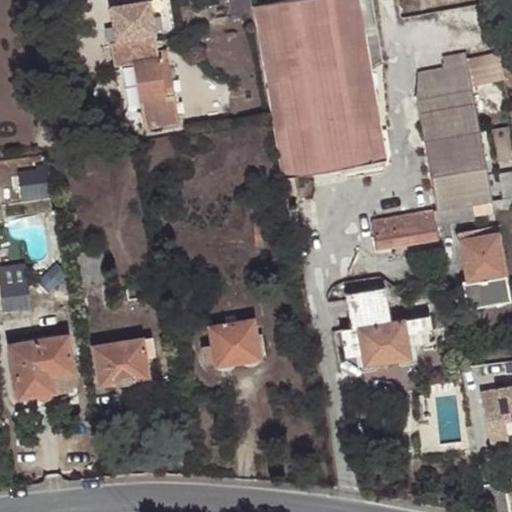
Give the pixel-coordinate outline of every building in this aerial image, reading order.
[(288,0),(253,6),(272,117),(282,179),(386,161),(358,0),(288,0)] [(144,129),(179,123),(167,51),(157,53),(155,35),(110,43),(113,66),(133,63),(144,129)] [(444,69),(467,65),(465,53),(442,57),(444,69)] [(491,199),(467,65),(444,69),(419,74),(422,94),(416,95),(433,209),(433,211),(471,205),(490,202),(491,201),(491,199)] [(26,180),(27,198),(50,196),(48,178),(26,180)] [(471,205),(473,216),(492,213),(490,202),(471,205)] [(433,211),(435,223),(473,216),(471,205),(433,211)] [(288,211),(291,229),(299,228),(296,209),(288,211)] [(433,209),(370,221),(376,249),(438,239),(435,223),(433,211),(433,209)] [(255,224),(254,235),(254,246),(269,247),(269,236),(269,224),(255,224)] [(466,307),(510,300),(498,232),(459,239),(466,282),(463,283),(466,307)] [(76,287),(107,281),(101,248),(71,253),(76,287)] [(21,279),(21,290),(21,293),(27,306),(62,303),(59,274),(21,279)] [(0,292),(21,290),(21,279),(0,282),(0,292)] [(390,322),(383,288),(345,296),(352,327),(341,329),(345,355),(360,353),(363,366),(411,357),(408,345),(423,342),(420,329),(429,328),(427,315),(390,322)] [(260,357),(253,321),(208,328),(211,345),(214,363),(214,366),(260,357)] [(75,385),(66,334),(10,344),(18,398),(71,390),(71,385),(75,385)] [(142,339),(146,359),(155,358),(151,337),(142,339)] [(142,339),(92,347),(99,386),(149,377),(146,359),(142,339)] [(206,365),(214,363),(211,345),(203,346),(206,365)] [(511,382),(477,389),(486,447),(506,444),(501,416),(511,413),(511,382)]
